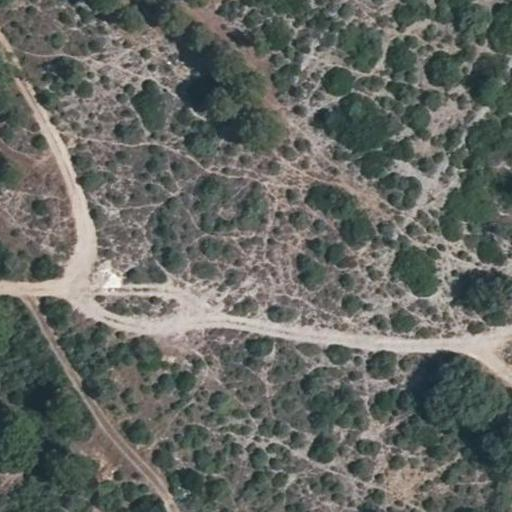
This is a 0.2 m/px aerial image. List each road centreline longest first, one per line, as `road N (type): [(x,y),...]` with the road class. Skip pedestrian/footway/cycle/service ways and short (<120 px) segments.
road 1 (track): [(511,372),(470,347),(219,319),(146,325),(99,316),(63,287)]
road 2 (track): [(0,289),(63,287),(80,268),(85,239),(60,153),(0,43)]
